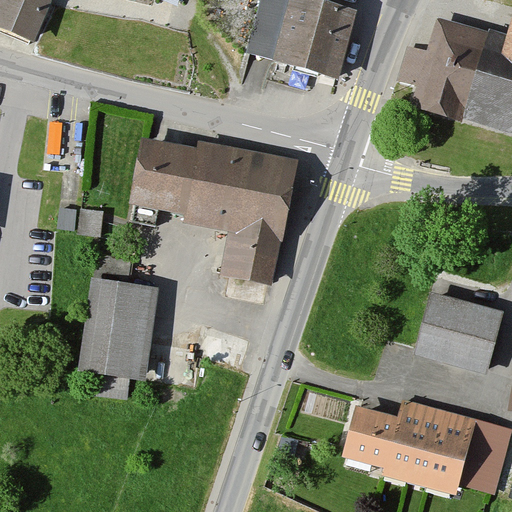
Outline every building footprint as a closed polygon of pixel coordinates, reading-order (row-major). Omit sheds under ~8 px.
[(46,0),(0,0),(0,37),(26,48),(46,0)] [(349,17),(287,0),(257,0),(242,58),(330,83),(349,17)] [(511,4),(500,41),(431,19),(420,52),(404,47),(393,83),(413,89),(407,108),(511,140),(511,4)] [(198,158),(137,148),(126,211),(177,219),(178,226),(227,235),(219,281),(272,290),(293,169),(199,152),(198,158)] [(60,204),(58,227),(102,232),(105,209),(60,204)] [(154,295),(85,284),(71,376),(140,386),(154,295)] [(496,318),(425,299),(411,354),(482,372),(496,318)] [(393,423),(347,412),(334,461),(492,501),(509,436),(397,408),(393,423)]
